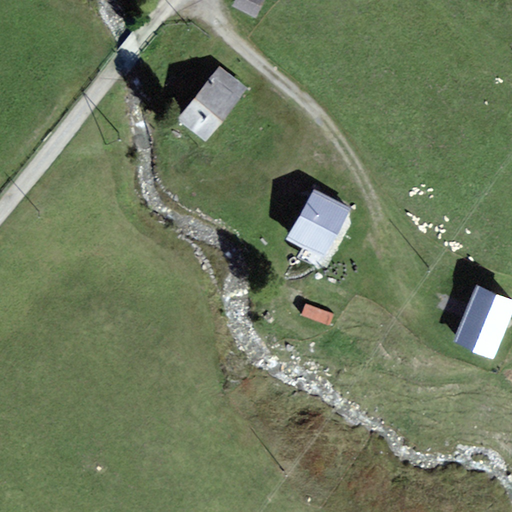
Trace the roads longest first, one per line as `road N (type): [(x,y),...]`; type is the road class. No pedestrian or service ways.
road 1 (track): [(192,0),(324,122),(353,163),(384,234)]
road 2 (track): [(0,216),(175,0)]
